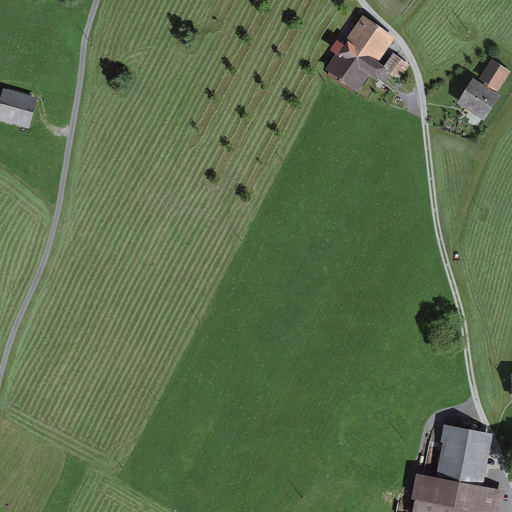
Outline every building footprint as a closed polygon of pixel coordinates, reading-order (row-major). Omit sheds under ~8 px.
[(394,38),(368,20),(334,69),(361,88),(372,73),(381,79),(389,66),(379,59),(394,38)] [(410,64),(399,56),(392,64),(403,73),(410,64)] [(507,72),(492,63),(478,85),(474,82),(460,103),(483,118),(497,96),(493,94),(507,72)] [(4,87),(0,104),(0,117),(29,124),(36,94),(4,87)] [(471,483),(480,432),(449,427),(440,477),(417,473),(410,511),(504,511),(508,489),(471,483)]
